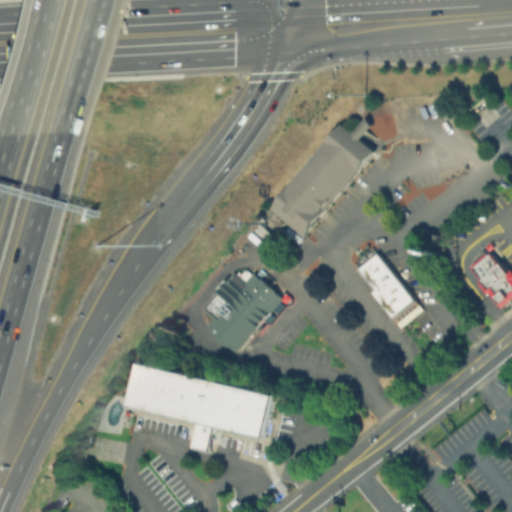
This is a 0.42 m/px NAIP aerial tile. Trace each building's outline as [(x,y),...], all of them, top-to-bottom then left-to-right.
[(368,116),(355,131),(345,123),(271,208),(289,223),(312,196),(324,183),(335,170),(347,156),(362,138),(374,125),(368,116)] [(347,156),(361,169),(377,151),(362,138),(347,156)] [(335,170),(324,183),(338,195),(350,182),(335,170)] [(324,183),(312,196),(327,209),(338,195),(324,183)] [(312,196),(289,223),(305,237),(321,219),(319,218),(327,209),(312,196)] [(359,269),(376,290),(373,293),(402,329),(425,311),(376,249),(362,261),(365,265),(359,269)] [(503,309),(511,301),(511,273),(511,274),(502,263),(501,264),(493,255),(490,258),(488,255),(472,266),(483,280),(481,281),(484,284),(482,285),(489,295),(491,293),(503,309)] [(264,326),(261,330),(258,327),(237,352),(207,326),(213,318),(201,308),(214,293),(213,292),(233,270),(236,273),(238,270),(241,273),(245,269),(252,274),(253,273),(260,278),(261,277),(276,290),(275,292),(282,298),(280,300),(285,304),(277,313),(273,309),(271,312),(275,315),(269,322),(265,319),(261,323),(264,326)] [(192,447),(193,442),(198,421),(129,405),(138,363),(273,394),(264,436),(216,425),(211,445),(210,451),(192,447)]
